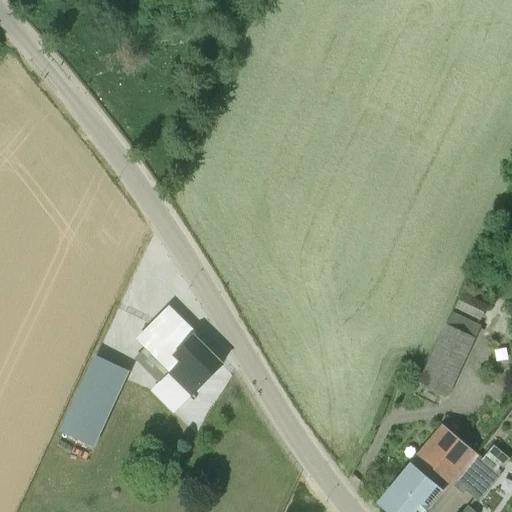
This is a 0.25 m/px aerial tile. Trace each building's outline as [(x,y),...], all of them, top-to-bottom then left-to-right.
[(457,308),(480,319),(488,304),(464,293),(457,308)] [(146,348),(136,358),(160,383),(170,373),(192,394),(223,364),(170,311),(168,309),(143,333),(138,339),(146,348)] [(479,324),(453,312),(420,383),(446,395),(479,324)] [(76,401),(62,430),(93,445),(95,440),(116,396),(127,371),(97,357),(96,357),(76,401)] [(424,511),(448,483),(476,451),(445,425),(380,503),(379,502),(378,503),(388,511),(424,511)] [(476,451),(448,483),(462,495),(465,491),(477,502),(499,475),(497,473),(509,459),(496,448),(486,460),(476,451)]
